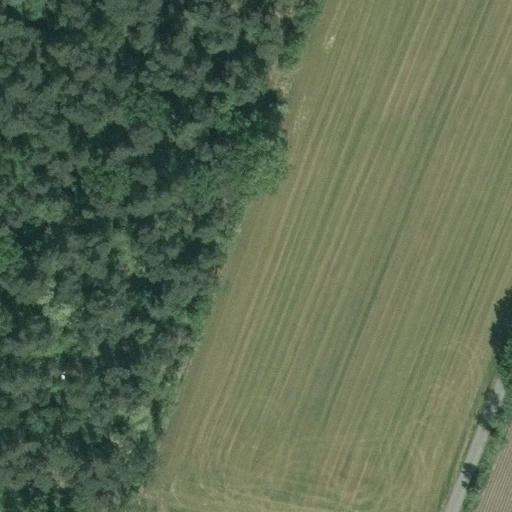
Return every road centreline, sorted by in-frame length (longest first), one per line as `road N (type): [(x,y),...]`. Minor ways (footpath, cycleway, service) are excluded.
road 1 (residential): [(511,356),(451,511)]
road 2 (track): [(0,473),(122,511)]
